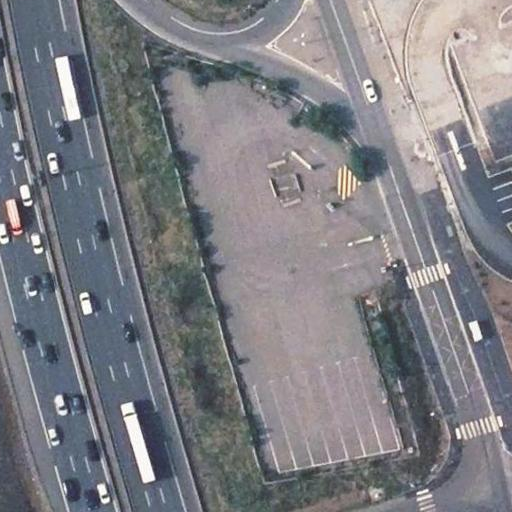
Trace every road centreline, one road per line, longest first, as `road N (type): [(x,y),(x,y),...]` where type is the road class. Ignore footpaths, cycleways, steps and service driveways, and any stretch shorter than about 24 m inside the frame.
road 1 (trunk): [(161,511),(125,395),(33,0)]
road 2 (unclassified): [(380,143),(495,493)]
road 3 (trunk): [(0,162),(93,511)]
road 4 (trunk): [(380,143),(294,76),(203,39)]
road 5 (unclassified): [(330,0),(380,143)]
